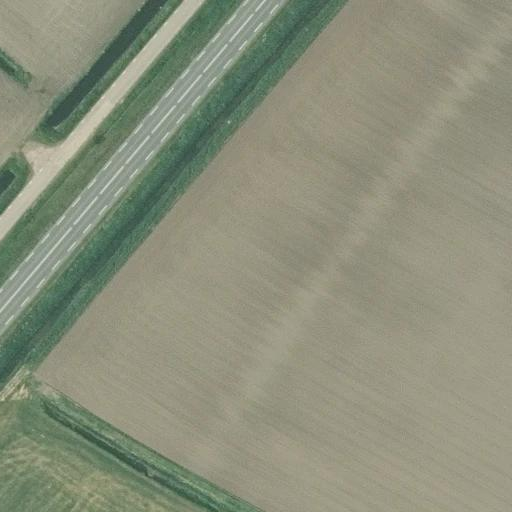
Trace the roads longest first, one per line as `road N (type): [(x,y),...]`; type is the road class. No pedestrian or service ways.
road 1 (primary): [(0,311),(264,0)]
road 2 (unclassified): [(0,230),(195,0)]
